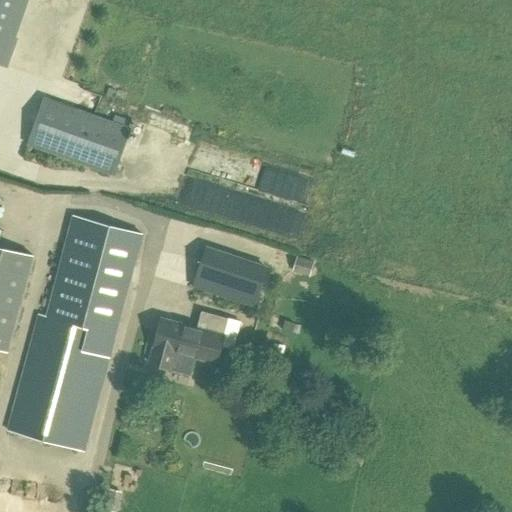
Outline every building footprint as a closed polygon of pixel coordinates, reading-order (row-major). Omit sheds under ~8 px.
[(19,0),(0,0),(0,52),(5,54),(19,0)] [(28,145),(113,176),(131,129),(46,98),(28,145)] [(6,430),(85,452),(128,287),(132,288),(145,235),(72,215),(45,316),(37,314),(6,430)] [(0,352),(12,356),(38,259),(0,248),(0,352)] [(266,272),(205,251),(192,287),(254,308),(266,272)] [(231,318),(230,346),(244,347),(245,318),(231,318)] [(155,346),(150,364),(192,375),(196,357),(218,363),(225,336),(162,319),(155,346)] [(295,334),(285,331),(282,341),(292,344),(295,334)]
